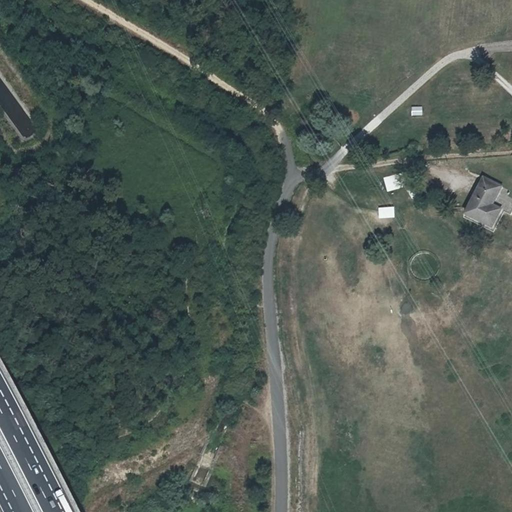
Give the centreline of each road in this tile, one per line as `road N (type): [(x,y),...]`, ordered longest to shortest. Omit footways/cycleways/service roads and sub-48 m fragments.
road 1 (unclassified): [(281,511),(267,256),(291,178),(276,124),(256,106)]
road 2 (track): [(256,106),(85,0)]
road 3 (track): [(511,151),(324,168)]
road 4 (motorway): [(59,511),(0,397)]
